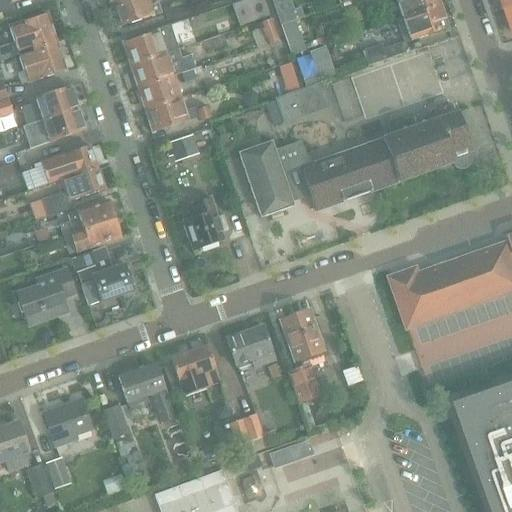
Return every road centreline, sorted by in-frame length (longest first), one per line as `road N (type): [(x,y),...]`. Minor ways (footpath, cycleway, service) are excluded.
road 1 (residential): [(180,321),(511,210)]
road 2 (residential): [(180,321),(75,0)]
road 3 (residential): [(0,386),(180,321)]
